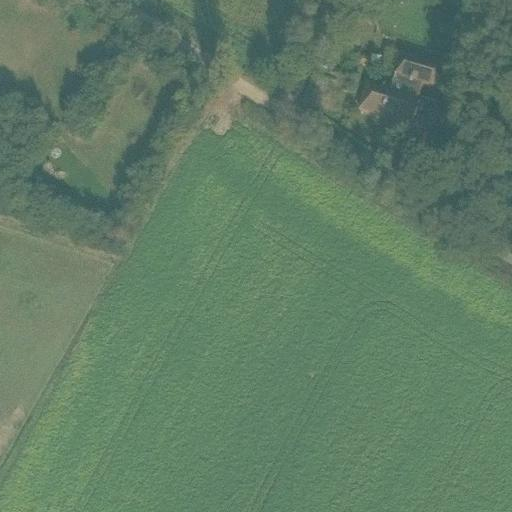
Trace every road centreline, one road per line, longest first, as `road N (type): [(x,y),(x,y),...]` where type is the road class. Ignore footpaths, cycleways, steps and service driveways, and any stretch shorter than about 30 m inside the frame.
road 1 (unclassified): [(357,162),(107,0)]
road 2 (track): [(357,162),(511,250)]
